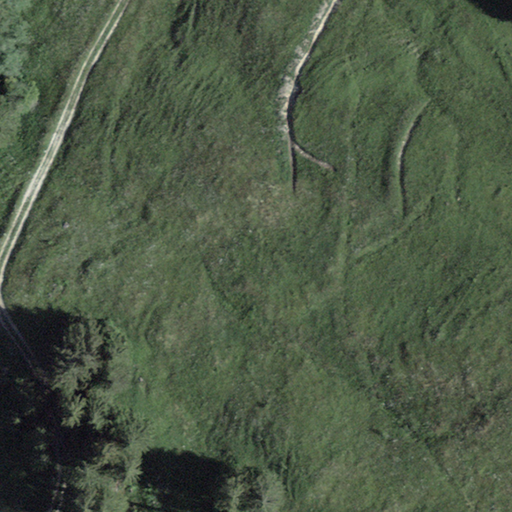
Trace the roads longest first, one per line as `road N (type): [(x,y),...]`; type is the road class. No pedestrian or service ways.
road 1 (track): [(0,270),(21,207),(119,0)]
road 2 (track): [(36,511),(51,392),(0,301)]
